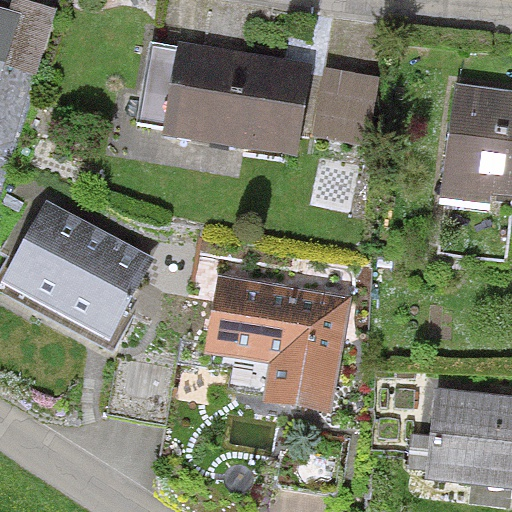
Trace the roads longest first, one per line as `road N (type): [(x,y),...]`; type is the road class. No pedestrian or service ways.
road 1 (residential): [(0,419),(140,511)]
road 2 (residential): [(366,0),(511,15)]
